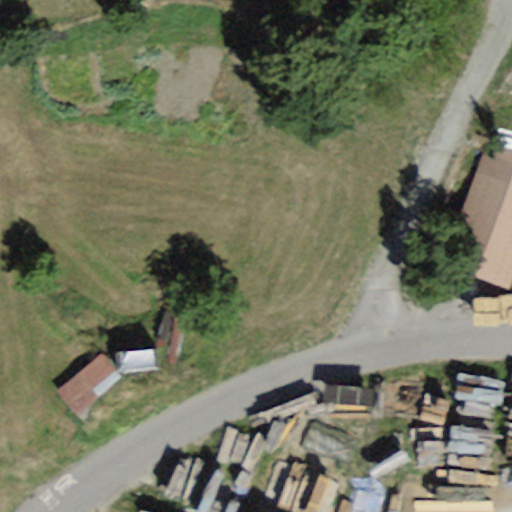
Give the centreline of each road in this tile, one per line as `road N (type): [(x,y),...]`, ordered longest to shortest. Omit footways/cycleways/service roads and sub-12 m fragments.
road 1 (residential): [(511,338),(372,351),(247,391),(176,426),(45,511)]
road 2 (track): [(509,0),(439,130),(391,257),(372,351)]
